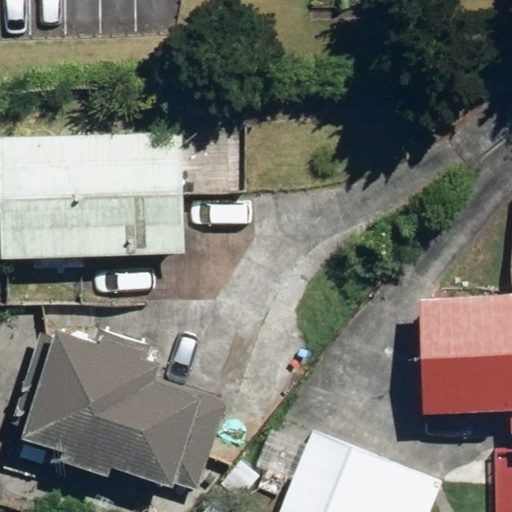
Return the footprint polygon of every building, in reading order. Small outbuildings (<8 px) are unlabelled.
[(197,244),(199,128),(116,126),(116,115),(81,115),(81,126),(10,125),(8,242),(197,244)] [(511,282),(432,285),(435,401),(511,399),(511,282)] [(172,340),(67,309),(34,419),(77,432),(71,450),(118,464),(121,454),(202,478),(230,385),(165,366),(172,340)] [(427,511),(445,470),(315,419),(280,507),(292,511),(427,511)] [(497,511),(501,451),(460,449),(457,511),(465,511),(497,511)]
